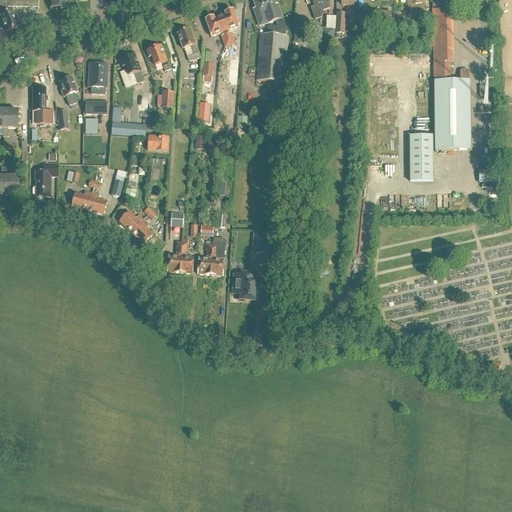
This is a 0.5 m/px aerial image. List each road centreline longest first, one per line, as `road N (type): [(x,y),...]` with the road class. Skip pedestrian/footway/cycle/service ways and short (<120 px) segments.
road 1 (residential): [(0,222),(60,225),(108,240),(192,338),(217,352),(268,355),(355,336),(482,383),(511,384)]
road 2 (secondary): [(0,69),(173,0)]
